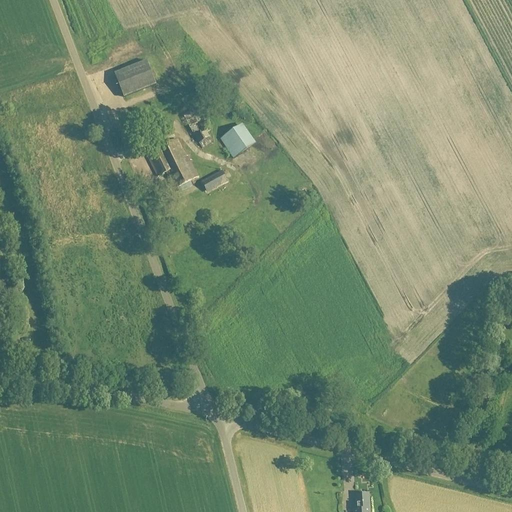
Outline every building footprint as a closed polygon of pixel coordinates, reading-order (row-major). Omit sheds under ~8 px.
[(124,99),(156,86),(146,62),(114,75),(124,99)] [(200,144),(205,141),(195,124),(201,121),(198,116),(187,122),(200,144)] [(156,120),(144,125),(146,130),(158,126),(156,120)] [(222,142),(237,161),(258,146),(243,126),(222,142)] [(204,151),(214,147),(211,140),(201,144),(204,151)] [(173,191),(196,179),(186,159),(185,159),(176,141),(145,156),(156,178),(165,174),(173,191)] [(216,189),(227,183),(221,173),(210,179),(216,189)] [(327,416),(331,408),(325,405),(321,413),(327,416)] [(355,496),(356,511),(353,511),(352,511),(369,511),(368,495),(355,496)]
